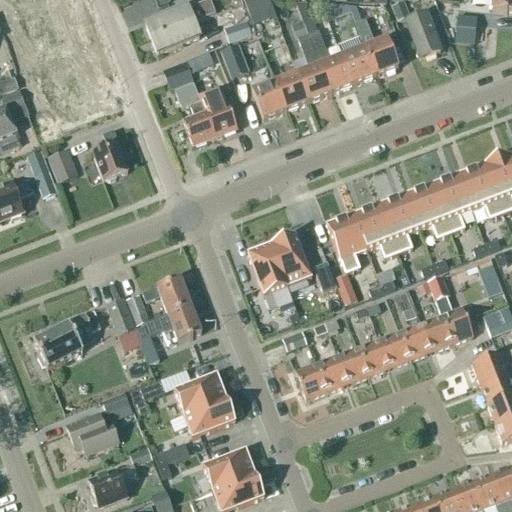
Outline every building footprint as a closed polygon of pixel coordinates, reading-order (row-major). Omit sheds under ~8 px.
[(4,0),(0,1),(0,11),(2,17),(9,14),(4,0)] [(19,0),(23,9),(45,0),(19,0)] [(66,16),(59,0),(45,0),(23,9),(31,29),(66,16)] [(166,0),(153,0),(158,10),(169,6),(166,0)] [(511,0),(491,0),(492,0),(490,15),(511,17),(511,0)] [(268,4),(241,1),(249,21),(272,12),(268,4)] [(185,12),(144,28),(150,44),(191,28),(191,27),(215,17),(209,3),(185,12)] [(304,13),(306,7),(295,7),(301,25),(302,27),(309,24),(304,13)] [(349,18),(346,9),(320,7),(327,26),(349,18)] [(410,23),(404,8),(392,12),(397,27),(410,23)] [(355,11),(348,10),(355,29),(355,28),(361,26),(355,11)] [(14,28),(9,14),(2,17),(6,31),(14,28)] [(39,50),(74,36),(66,16),(31,29),(39,50)] [(419,64),(439,57),(429,31),(435,29),(430,18),(406,27),(409,37),(419,64)] [(458,20),(455,46),(473,48),(476,22),(458,20)] [(309,24),(302,27),(306,37),(307,40),(308,39),(317,36),(312,23),(309,24)] [(227,47),(252,38),(248,24),(222,33),(227,47)] [(301,25),(291,29),(295,41),(306,37),(302,27),(301,25)] [(365,53),(376,81),(397,73),(386,45),(374,49),(365,25),(361,26),(355,28),(365,53)] [(191,28),(150,44),(156,59),(197,43),(191,28)] [(353,90),(342,62),(329,67),(318,35),(317,36),(308,39),(330,99),(353,90)] [(47,70),(82,56),(74,36),(39,50),(47,70)] [(308,107),(330,99),(308,39),(307,40),(296,44),(308,75),(297,79),(308,107)] [(18,42),(11,44),(15,59),(23,56),(18,42)] [(230,81),(246,75),(238,52),(221,58),(230,81)] [(353,90),(376,81),(365,53),(342,62),(353,90)] [(28,70),(23,56),(15,59),(20,73),(28,70)] [(90,77),(82,56),(47,70),(56,91),(90,77)] [(192,64),(185,66),(190,79),(197,76),(192,64)] [(170,95),(192,86),(190,79),(185,66),(162,75),(170,95)] [(99,99),(90,77),(56,91),(64,112),(99,99)] [(285,116),(308,107),(297,79),(274,88),(285,116)] [(32,84),(24,87),(30,101),(37,98),(32,84)] [(14,85),(0,90),(0,99),(17,93),(14,85)] [(197,101),(195,96),(192,88),(174,95),(182,114),(189,111),(193,122),(182,126),(192,152),(215,143),(198,101),(197,101)] [(262,125),(285,116),(274,88),(252,97),(262,125)] [(198,101),(215,143),(236,135),(226,108),(226,109),(219,93),(198,101)] [(5,114),(10,127),(28,120),(29,120),(24,107),(23,107),(18,94),(2,100),(3,104),(2,104),(5,114)] [(43,112),(37,98),(30,101),(35,115),(43,112)] [(10,127),(5,114),(0,116),(0,153),(2,157),(19,150),(10,127)] [(108,186),(114,184),(116,181),(127,177),(121,162),(122,161),(112,136),(102,140),(106,152),(91,157),(102,186),(105,185),(108,186)] [(57,188),(77,180),(67,154),(46,162),(57,188)] [(40,157),(26,162),(29,169),(34,182),(47,176),(42,164),(40,157)] [(511,199),(511,167),(508,158),(482,168),(502,219),(511,214),(511,203),(511,200),(511,199)] [(488,224),(502,219),(482,168),(456,178),(470,215),(483,211),(488,224)] [(47,176),(34,182),(42,204),(56,199),(47,176)] [(458,220),(470,215),(456,178),(430,188),(449,239),(463,233),(458,220)] [(33,199),(28,187),(13,193),(11,189),(0,193),(0,225),(10,222),(11,224),(20,220),(19,218),(22,217),(17,205),(33,199)] [(435,244),(449,239),(430,188),(404,198),(418,235),(430,231),(435,244)] [(406,240),(418,235),(404,198),(378,208),(397,259),(411,253),(406,240)] [(383,264),(397,259),(378,208),(351,218),(366,255),(378,251),(383,264)] [(354,260),(366,255),(351,218),(324,228),(344,279),(359,273),(354,260)] [(286,292),(311,283),(295,241),(271,251),(286,292)] [(495,244),(483,249),(487,258),(499,253),(495,244)] [(483,249),(472,254),(475,262),(487,258),(483,249)] [(262,301),(286,292),(271,251),(247,260),(262,301)] [(502,257),(493,260),(498,272),(506,269),(502,257)] [(443,265),(431,269),(435,278),(447,273),(443,265)] [(326,267),(312,273),(322,299),(336,293),(326,267)] [(431,269),(419,274),(423,283),(435,278),(431,269)] [(489,270),(476,275),(481,287),(494,282),(489,270)] [(445,302),(449,300),(441,281),(427,286),(435,306),(445,302)] [(167,320),(190,311),(179,284),(156,292),(141,298),(145,307),(159,301),(166,319),(167,320)] [(391,285),(379,289),(382,298),(394,294),(391,285)] [(425,288),(416,292),(419,298),(428,295),(425,288)] [(379,289),(367,294),(370,303),(382,298),(379,289)] [(352,294),(339,299),(343,310),(356,305),(352,294)] [(135,330),(147,325),(138,300),(125,305),(135,330)] [(435,306),(440,321),(451,350),(472,342),(460,313),(451,316),(445,302),(435,306)] [(117,342),(134,335),(123,304),(104,311),(117,342)] [(369,321),(380,316),(376,308),(366,312),(369,321)] [(190,311),(167,320),(166,319),(143,328),(149,342),(172,333),(177,347),(200,338),(190,311)] [(511,326),(506,312),(482,321),(490,342),(511,333),(511,326)] [(363,313),(354,316),(357,324),(366,321),(363,313)] [(404,325),(414,321),(411,313),(401,317),(404,325)] [(46,374),(82,356),(75,343),(100,334),(93,315),(66,325),(67,330),(33,348),(39,360),(37,362),(42,371),(44,370),(46,374)] [(295,318),(288,321),(292,333),(300,330),(295,318)] [(430,358),(451,350),(440,321),(418,329),(430,358)] [(323,328),(326,336),(327,337),(338,333),(334,324),(323,328)] [(315,341),(326,336),(323,328),(312,333),(315,341)] [(409,366),(430,358),(418,329),(398,337),(409,366)] [(148,343),(143,330),(135,334),(139,346),(148,343)] [(140,348),(135,336),(118,343),(122,355),(140,348)] [(286,357),(306,349),(301,336),(281,344),(286,357)] [(388,374),(409,366),(398,337),(377,345),(388,374)] [(148,343),(139,346),(149,369),(158,366),(149,342),(148,343)] [(367,382),(388,374),(377,345),(356,353),(367,382)] [(347,390),(367,382),(356,353),(336,361),(347,390)] [(478,389),(511,375),(511,354),(509,355),(511,362),(511,368),(503,372),(498,359),(471,370),(478,389)] [(328,397),(347,390),(336,361),(316,368),(328,397)] [(305,406),(328,397),(316,368),(294,377),(305,406)] [(486,409),(511,398),(511,394),(509,386),(511,385),(511,375),(478,389),(486,409)] [(182,419),(225,403),(216,379),(172,395),(182,419)] [(159,385),(128,396),(133,409),(144,405),(164,397),(159,385)] [(105,419),(127,410),(122,397),(100,406),(105,419)] [(493,428),(511,420),(511,398),(486,409),(493,428)] [(182,419),(191,443),(234,427),(225,403),(182,419)] [(101,428),(97,420),(65,432),(75,457),(83,454),(85,462),(117,449),(108,425),(101,428)] [(511,420),(493,428),(501,449),(511,444),(511,420)] [(331,489),(369,477),(357,437),(319,449),(331,489)] [(184,448),(161,457),(166,469),(188,460),(184,448)] [(132,472),(151,465),(146,452),(127,459),(132,472)] [(210,495),(254,478),(245,454),(201,471),(210,495)] [(161,457),(153,461),(157,472),(166,469),(161,457)] [(166,469),(157,472),(162,484),(171,481),(166,469)] [(137,485),(132,472),(116,478),(115,476),(103,481),(103,482),(87,488),(88,490),(86,490),(94,511),(96,511),(98,511),(125,502),(121,491),(137,485)] [(492,480),(503,511),(511,511),(511,507),(511,504),(511,503),(511,474),(511,472),(492,480)] [(210,495),(216,511),(238,511),(263,502),(254,478),(210,495)] [(503,511),(492,480),(472,487),(481,511),(491,511),(493,511),(503,511)] [(481,511),(472,487),(452,495),(458,511),(481,511)] [(169,511),(163,495),(149,500),(153,511),(169,511)] [(458,511),(452,495),(432,503),(436,511),(458,511)] [(436,511),(432,503),(413,510),(413,511),(436,511)]
